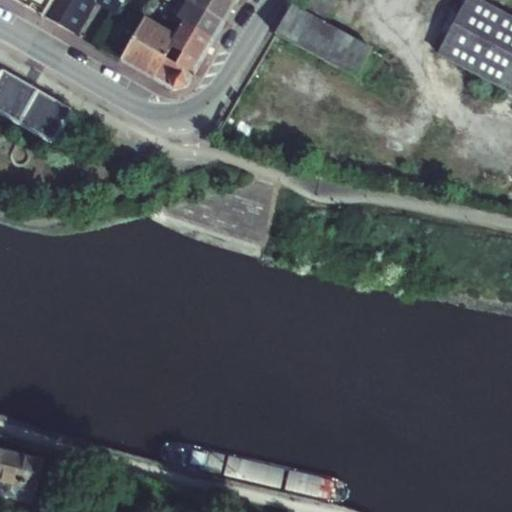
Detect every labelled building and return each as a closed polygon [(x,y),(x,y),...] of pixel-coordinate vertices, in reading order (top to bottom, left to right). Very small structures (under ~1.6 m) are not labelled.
[(14,0),(44,17),(53,0),(14,0)] [(96,1),(117,13),(124,0),(53,0),(44,17),(77,35),(96,1)] [(225,22),(187,0),(172,0),(185,8),(179,18),(181,19),(187,23),(215,39),(225,22)] [(187,0),(225,22),(237,0),(187,0)] [(292,6),(276,35),(357,79),(373,50),(323,23),(336,0),(303,0),(299,9),(292,6)] [(511,18),(477,0),(467,0),(438,53),(511,93),(511,18)] [(154,79),(187,23),(181,19),(177,27),(172,35),(152,23),(154,18),(147,15),(121,60),(154,79)] [(215,39),(187,23),(154,79),(174,90),(187,87),(215,39)] [(73,112),(1,72),(0,73),(0,114),(54,145),(73,112)] [(0,452),(0,496),(32,505),(43,464),(0,452)] [(45,490),(43,500),(68,505),(71,495),(45,490)]
